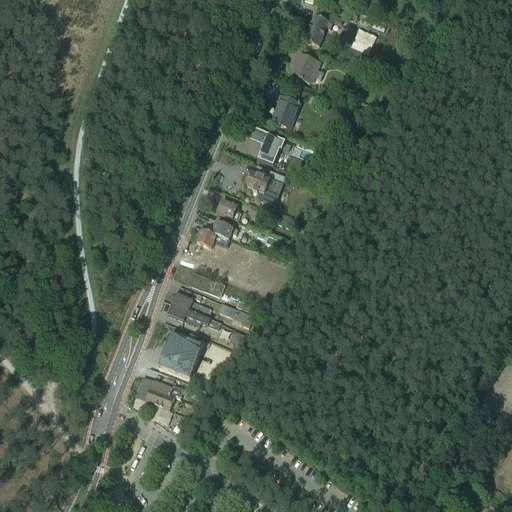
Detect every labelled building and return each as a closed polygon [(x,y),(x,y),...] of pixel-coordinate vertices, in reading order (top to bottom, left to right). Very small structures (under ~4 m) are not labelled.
[(302,42),(317,48),(327,22),(312,16),(302,42)] [(288,76),(311,85),(319,63),(296,55),(288,76)] [(267,123),(288,131),(298,105),(278,97),(267,123)] [(252,158),(270,166),(279,141),(249,129),(245,140),(257,145),(252,158)] [(239,189),(260,196),(266,180),(245,173),(239,189)] [(211,213),(234,221),(238,208),(215,200),(211,213)] [(199,219),(202,232),(214,236),(225,240),(229,230),(199,219)] [(197,245),(208,251),(214,236),(202,232),(197,245)] [(187,287),(217,298),(221,285),(191,274),(187,287)] [(251,297),(274,305),(281,287),(258,279),(251,297)] [(179,289),(172,306),(185,311),(188,301),(179,289)] [(168,317),(180,323),(185,311),(172,306),(168,317)] [(218,318),(246,327),(250,316),(222,306),(218,318)] [(173,336),(160,368),(191,381),(204,349),(173,336)] [(132,398),(165,413),(175,391),(142,377),(132,398)]
